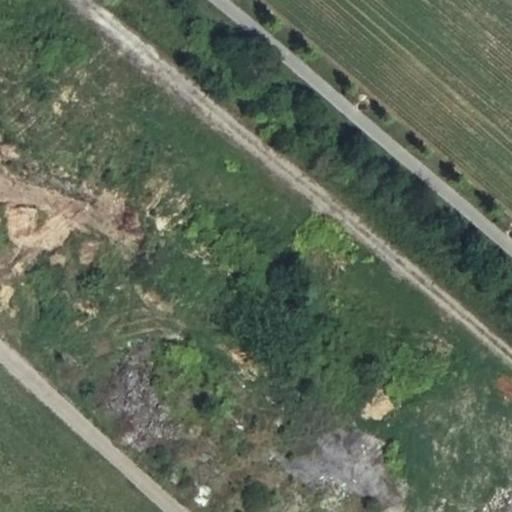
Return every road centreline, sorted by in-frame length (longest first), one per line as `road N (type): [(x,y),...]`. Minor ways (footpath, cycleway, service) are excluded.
road 1 (track): [(92,0),(511,343)]
road 2 (track): [(0,357),(178,511)]
